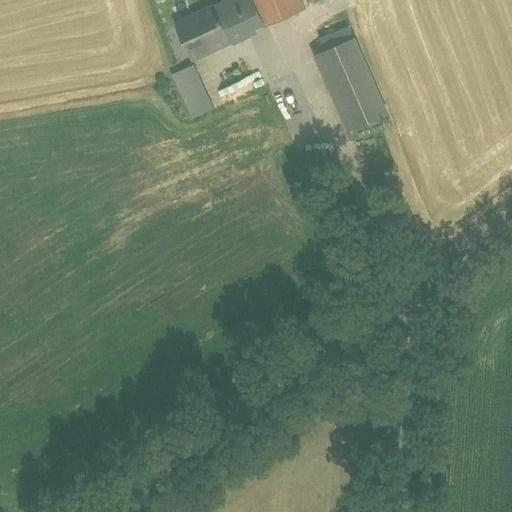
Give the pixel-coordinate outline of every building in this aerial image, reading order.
[(176,25),(192,60),(231,41),(230,38),(236,36),(238,41),(255,33),(253,28),(262,24),(251,0),(222,0),(225,4),(216,8),(215,7),(176,25)] [(251,0),(262,24),(264,28),(306,10),(301,0),(251,0)] [(317,22),(327,48),(348,39),(338,14),(317,22)] [(354,41),(317,57),(349,130),(386,114),(354,41)] [(177,74),(197,119),(220,108),(200,64),(177,74)]
